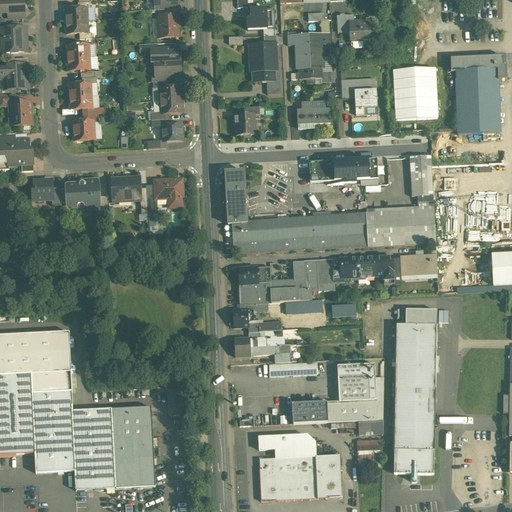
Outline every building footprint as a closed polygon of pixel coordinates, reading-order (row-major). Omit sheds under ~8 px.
[(247,0),(237,0),(238,10),(248,9),(247,0)] [(23,1),(0,2),(0,7),(1,9),(2,14),(8,14),(13,14),(24,13),(25,13),(24,7),(23,7),(23,5),(24,3),(24,1),(23,1)] [(78,10),(65,11),(65,23),(87,22),(86,10),(78,10)] [(274,10),(247,12),(248,31),(263,31),(275,30),(274,10)] [(344,15),(341,15),(339,17),(337,17),(337,34),(349,33),(349,24),(354,24),(353,16),(346,17),(344,15)] [(177,16),(158,17),(159,39),(178,38),(177,16)] [(373,20),(372,18),(369,18),(367,20),(365,20),(366,23),(367,23),(367,29),(372,29),(372,30),(376,29),(376,20),(373,20)] [(87,22),(65,23),(66,36),(79,35),(88,35),(87,22)] [(354,24),(349,24),(349,33),(350,41),(372,40),(372,30),(372,29),(367,29),(367,23),(366,23),(354,24)] [(18,30),(4,30),(5,38),(2,39),(1,40),(1,50),(1,54),(6,54),(11,53),(11,54),(17,54),(18,53),(25,52),(27,50),(27,46),(25,44),(24,39),(26,37),(26,34),(26,33),(25,31),(24,29),(18,30)] [(288,36),(287,36),(288,47),(295,47),(296,71),(298,71),(299,81),(306,81),(306,84),(307,85),(313,85),(315,84),(315,81),(321,80),(321,74),(321,73),(321,70),(324,69),(323,59),(331,59),(329,35),(288,36)] [(264,45),(248,46),(249,66),(277,65),(276,46),(276,44),(275,44),(264,45)] [(157,45),(139,46),(139,53),(151,53),(151,52),(157,51),(157,45)] [(76,47),(67,48),(67,60),(89,59),(89,46),(76,47)] [(157,51),(151,52),(151,53),(151,65),(154,65),(180,63),(179,50),(157,51)] [(504,57),(450,60),(451,73),(456,73),(481,71),(482,80),(487,80),(487,74),(497,73),(498,81),(507,81),(506,66),(504,66),(504,57)] [(97,58),(89,59),(90,71),(98,70),(97,58)] [(89,59),(67,60),(68,72),(90,71),(89,59)] [(180,63),(154,65),(155,77),(155,78),(167,77),(180,76),(180,63)] [(277,65),(249,66),(250,73),(252,73),(253,84),(266,83),(275,82),(275,72),(277,72),(277,65)] [(26,66),(13,67),(0,67),(0,80),(3,80),(4,91),(29,90),(28,67),(26,67),(26,66)] [(327,72),(321,73),(321,74),(321,80),(321,84),(334,84),(334,69),(327,70),(327,72)] [(393,72),(395,122),(439,120),(436,70),(393,72)] [(481,71),(456,73),(458,136),(500,135),(498,81),(497,73),(487,74),(487,80),(482,80),(481,71)] [(375,81),(341,82),(341,87),(348,87),(349,98),(355,98),(354,93),(376,92),(375,81)] [(275,82),(266,83),(267,90),(267,96),(280,95),(280,82),(275,82)] [(82,85),(69,86),(69,99),(91,98),(90,85),(82,85)] [(167,89),(159,90),(160,102),(182,101),(181,88),(167,89)] [(376,92),(354,93),(355,98),(355,107),(363,106),(363,109),(364,109),(376,109),(376,92)] [(17,96),(4,97),(4,108),(10,108),(10,105),(17,104),(17,96)] [(91,98),(69,99),(70,111),(83,110),(92,110),(92,109),(91,98)] [(182,101),(160,102),(160,115),(169,115),(182,114),(182,101)] [(17,104),(10,105),(10,108),(11,125),(14,127),(31,126),(30,104),(17,104)] [(363,106),(355,107),(355,117),(364,117),(364,109),(363,109),(363,106)] [(376,109),(364,109),(364,117),(377,116),(376,109)] [(329,111),(297,112),(297,126),(314,126),(330,125),(329,111)] [(246,116),(234,117),(234,128),(235,128),(236,137),(255,136),(254,116),(246,116)] [(84,123),(73,124),(73,142),(95,141),(94,123),(84,123)] [(170,127),(161,127),(161,128),(162,142),(162,143),(166,143),(183,142),(182,126),(170,127)] [(16,142),(0,142),(0,157),(7,157),(8,167),(21,167),(33,166),(32,154),(29,154),(28,141),(16,142)] [(162,142),(148,143),(148,151),(166,150),(166,143),(162,143),(162,142)] [(0,157),(0,171),(8,171),(8,167),(7,157),(0,157)] [(431,158),(410,159),(410,175),(431,174),(431,158)] [(376,160),(309,164),(310,184),(378,181),(376,160)] [(244,172),(225,173),(228,226),(232,225),(247,224),(247,223),(244,178),(244,172)] [(431,174),(410,175),(412,199),(417,198),(433,198),(431,174)] [(140,178),(112,180),(113,205),(140,203),(140,201),(141,201),(140,190),(140,178)] [(52,181),(34,182),(35,202),(52,201),(53,201),(52,193),(52,181)] [(97,181),(88,182),(86,185),(69,186),(66,189),(66,190),(67,204),(67,205),(70,208),(76,208),(78,205),(82,205),(88,210),(96,210),(100,209),(99,199),(98,184),(97,181)] [(182,181),(154,182),(154,186),(155,186),(156,199),(155,199),(155,200),(156,200),(169,199),(169,209),(182,208),(182,198),(183,198),(182,181)] [(154,186),(146,187),(146,189),(147,205),(147,216),(157,215),(156,200),(155,200),(155,199),(156,199),(155,186),(154,186)] [(507,217),(506,191),(495,191),(496,198),(490,198),(490,199),(486,199),(486,213),(498,213),(498,218),(507,217)] [(60,192),(52,193),(53,201),(52,201),(52,207),(61,206),(61,204),(60,192)] [(106,198),(99,199),(100,209),(96,210),(96,214),(97,215),(107,215),(106,198)] [(434,212),(366,215),(368,250),(435,246),(434,212)] [(366,215),(258,223),(260,255),(368,250),(366,215)] [(247,224),(232,225),(234,256),(260,255),(258,223),(247,223),(247,224)] [(511,255),(491,257),(493,287),(511,286),(511,255)] [(436,256),(400,258),(400,260),(400,275),(401,275),(417,274),(417,278),(437,277),(436,256)] [(393,258),(383,258),(383,259),(384,278),(383,278),(384,286),(394,285),(394,279),(393,261),(393,260),(393,258)] [(374,259),(357,260),(358,279),(375,278),(374,259)] [(383,259),(374,259),(375,278),(383,278),(384,278),(383,259)] [(357,260),(340,261),(341,280),(358,279),(357,260)] [(400,260),(393,260),(393,261),(394,279),(401,279),(401,275),(400,275),(400,260)] [(331,261),(316,262),(318,286),(333,285),(333,280),(332,280),(331,261)] [(340,261),(331,261),(332,280),(333,280),(341,280),(340,261)] [(316,262),(304,263),(304,264),(306,291),(308,291),(309,302),(319,302),(318,286),(316,262)] [(258,285),(239,286),(239,294),(278,292),(298,291),(306,291),(304,264),(294,264),(295,283),(270,284),(270,285),(258,285)] [(269,269),(257,270),(258,285),(270,285),(270,284),(269,269)] [(257,270),(239,271),(239,286),(258,285),(257,270)] [(298,291),(278,292),(279,304),(298,303),(298,291)] [(306,291),(298,291),(298,303),(309,302),(308,291),(306,291)] [(278,292),(239,294),(240,306),(247,306),(252,305),(255,305),(268,305),(279,304),(278,292)] [(268,305),(255,305),(255,308),(255,313),(268,312),(268,309),(268,305)] [(240,312),(232,312),(233,329),(249,329),(248,325),(248,311),(240,312)] [(436,312),(405,311),(405,326),(436,327),(436,312)] [(312,315),(312,323),(324,322),(324,314),(312,315)] [(253,325),(248,325),(249,329),(249,335),(260,334),(261,339),(273,339),(273,333),(277,333),(276,324),(253,325)] [(405,326),(396,326),(394,452),(434,453),(436,327),(405,326)] [(0,337),(0,377),(31,376),(72,374),(69,334),(0,337)] [(261,339),(257,340),(257,341),(249,341),(250,349),(274,348),(277,347),(276,339),(273,339),(261,339)] [(249,340),(234,341),(234,350),(250,349),(249,341),(249,340)] [(277,347),(274,348),(274,356),(274,358),(284,358),(285,364),(292,364),(290,347),(277,347)] [(274,348),(250,349),(250,358),(274,356),(274,348)] [(250,349),(234,350),(235,358),(250,358),(250,349)] [(317,365),(269,367),(269,379),(317,377),(317,365)] [(374,366),(337,367),(337,379),(338,379),(368,377),(369,402),(376,401),(374,366)] [(31,376),(32,395),(71,393),(72,374),(31,376)] [(31,376),(0,377),(0,457),(34,455),(35,455),(32,395),(31,376)] [(368,377),(338,379),(339,403),(369,402),(368,377)] [(74,473),(73,413),(71,393),(32,395),(35,455),(34,455),(36,475),(74,473)] [(339,403),(326,404),(327,424),(358,423),(377,422),(376,401),(369,402),(339,403)] [(326,404),(291,405),(293,426),(327,424),(326,404)] [(151,409),(111,411),(115,491),(155,489),(151,409)] [(73,413),(74,473),(75,493),(115,491),(111,411),(73,413)] [(377,422),(358,423),(359,437),(383,436),(383,421),(377,422)] [(307,437),(258,439),(259,452),(275,451),(275,460),(316,458),(315,445),(307,437)] [(358,467),(382,466),(381,442),(356,444),(358,467)] [(410,476),(411,452),(394,452),(393,476),(410,476)] [(434,453),(411,452),(410,476),(410,482),(411,484),(415,484),(416,482),(416,476),(433,477),(434,453)] [(275,460),(259,461),(261,503),(342,499),(340,457),(316,458),(275,460)]
